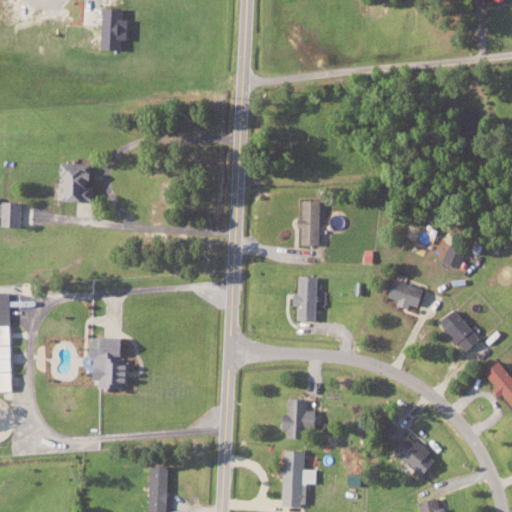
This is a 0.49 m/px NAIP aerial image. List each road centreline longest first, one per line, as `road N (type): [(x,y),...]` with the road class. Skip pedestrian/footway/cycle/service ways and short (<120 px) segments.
road 1 (tertiary): [(247,0),(221,511)]
road 2 (residential): [(497,511),(490,471),(418,383),(321,347),(229,349)]
road 3 (residential): [(243,81),(511,51)]
